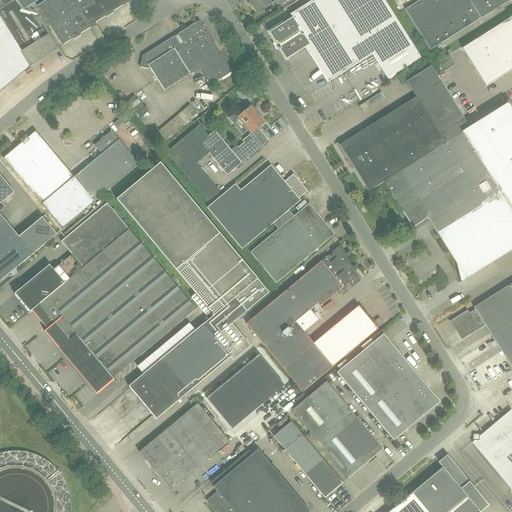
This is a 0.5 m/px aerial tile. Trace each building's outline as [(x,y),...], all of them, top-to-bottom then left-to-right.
[(45,32),(28,6),(38,0),(0,0),(0,18),(21,51),(20,52),(29,67),(31,66),(31,65),(42,58),(41,58),(49,53),(50,53),(51,54),(57,50),(48,34),(47,35),(45,32)] [(48,0),(38,7),(62,45),(73,39),(73,40),(81,35),(80,34),(91,27),(89,24),(94,21),(95,23),(106,16),(106,17),(114,13),(113,12),(124,5),(123,4),(128,0),(48,0)] [(272,3),(269,0),(252,0),(249,2),(256,13),(272,3)] [(269,32),(286,60),(305,48),(327,83),(372,54),(387,79),(421,58),(384,0),(312,0),(290,14),(292,18),(269,32)] [(419,0),(404,10),(430,50),(478,20),(478,19),(480,18),(509,0),(419,0)] [(511,70),(511,16),(462,48),(486,86),(511,70)] [(232,72),(222,55),(200,20),(196,22),(196,23),(143,56),(140,67),(148,69),(150,68),(164,91),(190,74),(190,75),(200,69),(211,86),(232,72)] [(0,82),(7,76),(16,68),(0,48),(0,82)] [(444,72),(455,65),(448,55),(437,62),(444,72)] [(358,175),(435,127),(406,82),(431,66),(428,62),(388,87),(401,107),(340,145),(358,175)] [(466,129),(469,127),(431,66),(406,82),(435,127),(445,143),(462,132),(466,129)] [(193,102),(152,136),(160,146),(201,112),(193,102)] [(362,112),(369,108),(365,102),(358,107),(362,112)] [(462,132),(502,197),(511,212),(511,110),(508,103),(469,127),(466,129),(462,132)] [(199,161),(208,153),(227,175),(242,163),(241,163),(268,141),(258,128),(264,123),(251,107),(247,110),(237,118),(253,136),(233,153),(215,131),(208,136),(199,125),(166,153),(207,202),(223,189),(199,161)] [(502,197),(462,132),(445,143),(435,127),(358,175),(369,191),(384,182),(413,228),(428,219),(439,237),(502,197)] [(101,154),(74,177),(35,131),(28,138),(26,135),(20,140),(22,142),(3,158),(63,229),(94,202),(139,164),(112,131),(94,146),(101,154)] [(156,419),(230,357),(233,361),(250,346),(231,324),(269,293),(160,163),(116,200),(176,270),(214,315),(214,316),(203,324),(128,386),(156,419)] [(242,249),(273,223),(289,210),(300,201),(299,199),(308,191),(293,174),(284,182),(271,165),(240,191),(235,185),(207,208),(242,249)] [(0,204),(14,192),(0,175),(0,204)] [(511,212),(502,197),(439,237),(457,264),(462,283),(511,251),(511,212)] [(61,242),(72,254),(53,270),(49,265),(14,294),(30,312),(32,311),(39,304),(54,322),(47,329),(45,330),(45,331),(46,330),(53,339),(54,339),(56,342),(55,342),(56,342),(60,347),(60,348),(61,348),(97,391),(114,377),(195,309),(107,203),(61,242)] [(309,204),(294,216),(278,229),(251,252),(276,283),(335,234),(309,204)] [(278,229),(294,216),(289,210),(273,223),(278,229)] [(18,237),(19,238),(33,254),(56,235),(42,217),(19,237),(18,237)] [(18,237),(19,237),(5,221),(0,224),(0,253),(19,238),(18,237)] [(16,269),(33,254),(19,238),(0,253),(0,279),(15,267),(16,269)] [(351,269),(353,267),(347,259),(350,256),(351,256),(351,255),(351,254),(350,254),(350,253),(349,253),(348,253),(346,254),(340,246),(332,253),(333,254),(330,256),(329,255),(320,262),(321,262),(246,324),(302,391),(377,329),(358,306),(313,344),(304,332),(319,320),(310,309),(334,289),(339,294),(347,287),(346,286),(349,283),(352,287),(360,281),(351,269)] [(511,283),(474,307),(476,310),(470,314),(468,311),(451,322),(462,339),(484,324),(511,368),(511,283)] [(379,318),(375,321),(380,327),(384,324),(379,318)] [(383,334),(337,373),(394,440),(440,402),(383,334)] [(259,355),(248,364),(274,394),(284,386),(259,355)] [(248,364),(238,372),(263,403),(274,394),(248,364)] [(238,372),(227,381),(253,412),(263,403),(238,372)] [(227,381),(217,390),(242,420),(253,412),(227,381)] [(327,382),(292,410),(348,478),(383,449),(327,382)] [(217,390),(206,398),(232,429),(242,420),(217,390)] [(230,442),(220,430),(197,403),(139,452),(171,490),(230,442)] [(511,411),(511,410),(479,437),(475,437),(475,440),(472,443),(511,490),(511,411)] [(291,422),(274,436),(325,497),(342,483),(291,422)] [(217,492),(208,500),(217,511),(218,511),(300,511),(252,454),(213,487),(217,492)] [(476,511),(487,503),(469,482),(461,489),(443,467),(388,511),(476,511)]
